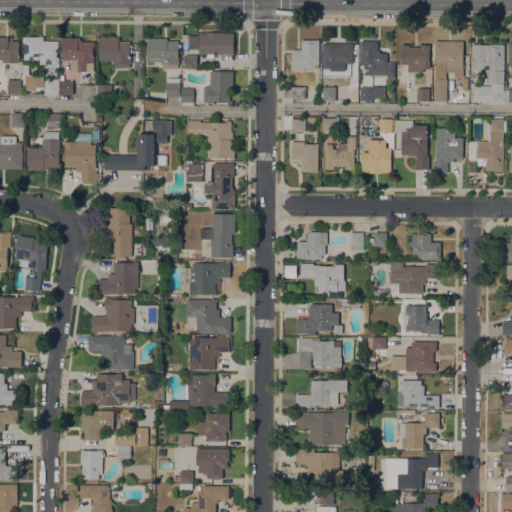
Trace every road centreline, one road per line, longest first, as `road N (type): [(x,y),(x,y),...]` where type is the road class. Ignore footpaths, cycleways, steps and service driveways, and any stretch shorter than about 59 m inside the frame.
road 1 (residential): [(261,511),(266,0)]
road 2 (residential): [(48,511),(48,431),(68,251),(64,206)]
road 3 (residential): [(470,511),(472,205)]
road 4 (residential): [(511,205),(264,204)]
